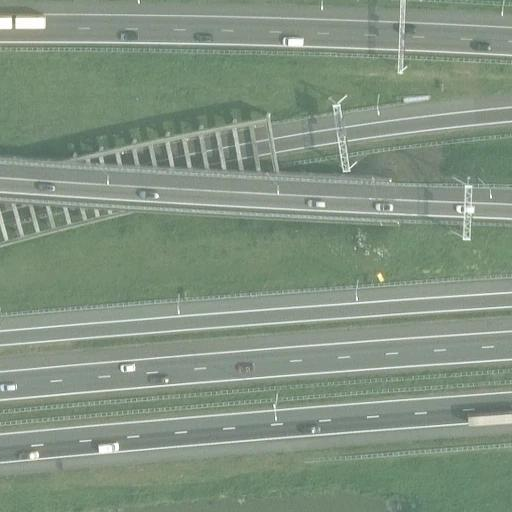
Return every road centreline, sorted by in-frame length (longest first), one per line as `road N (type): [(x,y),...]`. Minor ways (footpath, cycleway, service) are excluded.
road 1 (motorway): [(511,120),(392,126),(0,213)]
road 2 (motorway): [(511,339),(0,387)]
road 3 (motorway): [(0,450),(511,410)]
road 4 (motorway): [(511,302),(0,340)]
road 5 (motorway): [(511,211),(0,183)]
road 6 (motorway): [(511,46),(0,33)]
